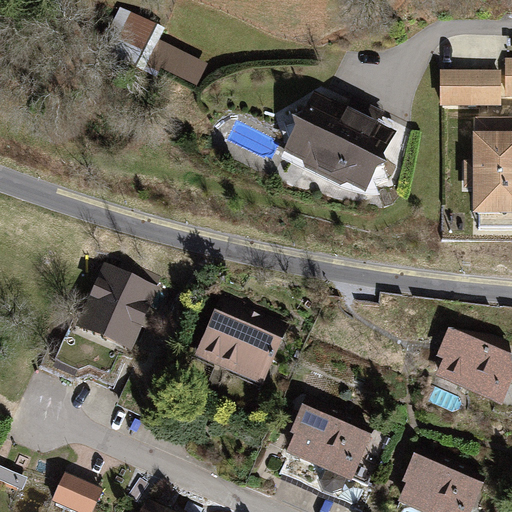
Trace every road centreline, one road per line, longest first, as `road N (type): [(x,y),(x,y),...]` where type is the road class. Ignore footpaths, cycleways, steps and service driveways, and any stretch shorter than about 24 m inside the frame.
road 1 (residential): [(511,297),(277,263),(147,231),(0,180)]
road 2 (residential): [(42,416),(261,511)]
